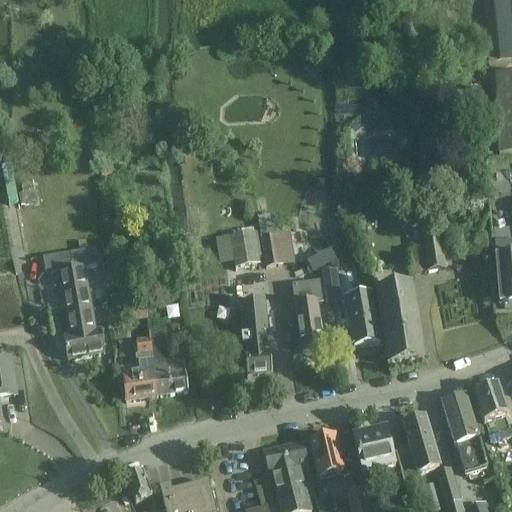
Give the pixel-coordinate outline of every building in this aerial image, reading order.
[(511,0),(493,0),(499,61),(511,59),(511,0)] [(511,158),(511,78),(494,79),(497,160),(511,158)] [(431,137),(429,149),(440,151),(442,139),(431,137)] [(324,182),(315,183),(316,191),(324,191),(324,182)] [(277,218),(257,221),(257,226),(260,243),(265,272),(281,270),(276,240),(281,239),(277,218)] [(420,235),(422,251),(426,275),(445,272),(439,232),(420,235)] [(254,235),(229,240),(233,265),(234,272),(260,268),(258,260),(254,235)] [(511,244),(495,246),(496,261),(500,309),(511,307),(511,244)] [(57,276),(64,316),(91,311),(83,271),(96,269),(94,253),(69,256),(42,261),(45,278),(57,276)] [(481,257),(468,258),(469,271),(482,270),(481,257)] [(339,305),(334,275),(322,277),(327,307),(339,305)] [(323,306),(319,285),(291,290),(295,310),(294,310),(301,355),(324,351),(317,307),(323,306)] [(423,363),(410,290),(375,296),(388,369),(423,363)] [(380,347),(371,294),(349,298),(350,304),(346,305),(354,351),(380,347)] [(239,310),(219,312),(222,334),(242,332),(247,375),(248,381),(272,378),(263,307),(239,310)] [(145,309),(129,311),(130,324),(146,322),(145,309)] [(95,336),(91,311),(64,316),(69,341),(63,342),(67,364),(105,357),(100,335),(95,336)] [(162,326),(161,317),(149,318),(150,327),(162,326)] [(150,348),(157,402),(188,397),(184,366),(170,368),(166,333),(149,335),(150,348)] [(126,406),(157,402),(150,348),(136,350),(138,361),(140,361),(141,372),(122,375),(126,406)] [(0,402),(16,400),(10,364),(0,365),(0,426),(2,427),(0,416),(0,402)] [(497,390),(474,397),(484,428),(486,427),(489,437),(492,446),(511,440),(505,421),(507,421),(497,390)] [(476,444),(464,400),(442,407),(454,450),(455,450),(460,464),(464,480),(485,474),(477,443),(476,444)] [(439,473),(424,422),(402,429),(417,480),(439,473)] [(386,454),(381,435),(353,442),(362,479),(396,471),(391,453),(386,454)] [(342,476),(334,439),(310,445),(319,482),(342,476)] [(302,447),(263,456),(263,457),(268,479),(271,479),(278,511),(309,511),(300,471),(309,469),(303,447),(302,447)] [(416,485),(408,452),(397,454),(404,488),(416,485)] [(451,472),(434,477),(444,511),(462,511),(461,506),(451,472)] [(153,500),(142,473),(126,480),(137,506),(144,503),(147,511),(155,511),(152,501),(153,500)] [(214,511),(208,485),(161,497),(165,511),(214,511)] [(431,488),(420,492),(421,494),(424,507),(425,511),(438,511),(436,504),(432,491),(431,488)] [(367,511),(364,494),(346,498),(349,511),(367,511)]
